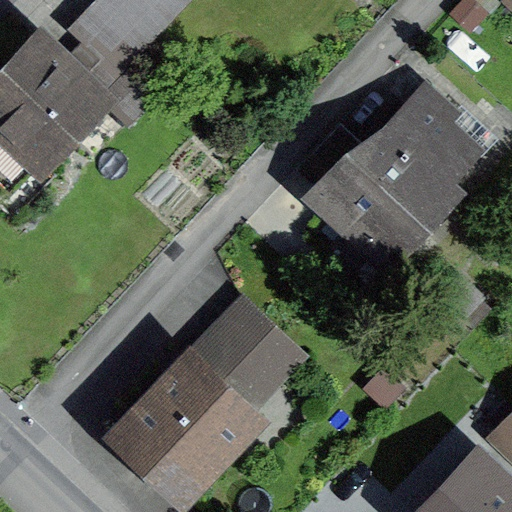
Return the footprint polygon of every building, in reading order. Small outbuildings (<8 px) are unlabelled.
[(0,201),(15,215),(110,114),(127,130),(162,93),(131,64),(167,26),(138,0),(95,0),(69,29),(82,41),(70,53),(42,27),(0,70),(0,182),(9,191),(0,201)] [(190,0),(138,0),(167,26),(190,0)] [(477,0),(490,12),(501,0),(477,0)] [(457,186),(489,151),(462,126),(472,116),(424,72),(304,201),(388,279),(467,195),(457,186)] [(104,440),(179,511),(187,511),(271,424),(257,411),(309,357),(244,295),(104,440)] [(511,453),(511,417),(494,436),(511,453)] [(421,511),(511,511),(511,487),(477,454),(421,511)]
